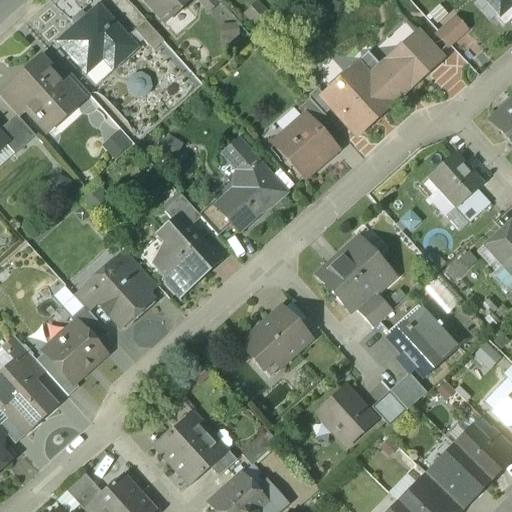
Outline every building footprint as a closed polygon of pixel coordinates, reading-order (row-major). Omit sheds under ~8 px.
[(144,0),(165,23),(190,0),(144,0)] [(221,3),(217,0),(198,0),(210,13),(221,3)] [(511,0),(482,0),(499,17),(511,5),(511,0)] [(511,21),(511,5),(499,17),(495,20),(503,29),(511,21)] [(136,48),(99,7),(59,43),(86,74),(87,73),(108,54),(117,65),(136,48)] [(455,20),(437,36),(447,47),(465,30),(455,20)] [(164,43),(145,22),(135,32),(153,52),(164,43)] [(444,60),(424,37),(408,52),(428,75),(444,60)] [(402,46),(380,66),(368,53),(355,65),(392,107),(428,75),(408,52),(402,46)] [(108,54),(87,73),(96,84),(117,65),(108,54)] [(64,85),(41,59),(27,71),(29,73),(14,87),(13,86),(12,87),(29,107),(27,109),(40,124),(46,118),(46,116),(59,117),(76,102),(79,105),(81,103),(64,85)] [(322,95),(333,108),(359,137),(392,107),(355,65),(322,95)] [(89,96),(73,77),(64,85),(81,103),(89,96)] [(29,107),(12,87),(0,98),(18,117),(27,109),(29,107)] [(322,95),(317,89),(308,97),(310,100),(324,116),(333,108),(322,95)] [(324,116),(310,100),(298,110),(305,119),(307,117),(322,134),(332,125),(324,116)] [(511,104),(511,106),(504,113),(501,113),(491,122),(511,145),(511,104)] [(18,117),(0,132),(0,135),(5,141),(4,142),(16,155),(36,137),(18,117)] [(322,134),(307,117),(305,119),(274,146),(302,179),(323,160),(325,162),(337,152),(322,134)] [(102,142),(112,159),(133,147),(123,130),(102,142)] [(456,156),(429,179),(456,209),(478,191),(483,186),(456,156)] [(252,159),(238,171),(236,192),(219,207),(218,208),(233,224),(238,230),(261,210),(262,210),(264,211),(266,210),(284,194),(252,159)] [(491,206),(478,191),(456,209),(470,225),(491,206)] [(198,217),(181,197),(164,212),(173,222),(177,218),(188,230),(200,219),(198,217)] [(215,202),(198,217),(200,219),(217,238),(233,224),(218,208),(219,207),(215,202)] [(173,222),(158,236),(167,246),(164,249),(165,258),(156,266),(166,277),(180,293),(197,277),(200,280),(220,262),(206,246),(204,248),(188,230),(177,218),(173,222)] [(511,226),(510,224),(484,248),(511,279),(511,226)] [(158,236),(137,255),(161,281),(166,277),(156,266),(165,258),(164,249),(167,246),(158,236)] [(359,240),(317,277),(351,314),(374,293),(392,277),(359,240)] [(156,287),(133,260),(122,270),(146,296),(156,287)] [(122,270),(118,265),(102,279),(108,284),(95,296),(100,303),(99,303),(122,328),(151,302),(146,296),(122,270)] [(180,293),(166,277),(161,281),(175,297),(180,293)] [(95,296),(85,286),(74,296),(84,308),(89,313),(99,303),(100,303),(95,296)] [(393,314),(374,293),(356,309),(358,311),(357,313),(374,331),(393,314)] [(89,313),(84,308),(70,320),(76,326),(77,325),(96,346),(109,335),(89,313)] [(418,309),(388,334),(393,340),(407,328),(411,331),(425,319),(423,316),(424,316),(423,315),(418,309)] [(310,342),(282,310),(271,320),(270,319),(240,346),(257,365),(264,365),(269,360),(272,360),(277,365),(286,365),(300,353),(299,352),(310,342)] [(446,338),(424,314),(423,315),(424,316),(423,316),(425,319),(411,331),(407,328),(393,340),(389,344),(423,381),(456,350),(455,348),(446,338)] [(96,346),(77,325),(76,326),(45,354),(72,383),(73,382),(104,355),(96,346)] [(458,345),(450,335),(446,338),(455,348),(458,345)] [(37,362),(22,346),(9,358),(13,362),(14,361),(34,384),(46,373),(37,362)] [(72,383),(45,354),(37,362),(46,373),(69,398),(78,388),(73,382),(72,383)] [(34,384),(14,361),(13,362),(0,373),(0,405),(10,417),(26,435),(57,408),(34,384)] [(425,396),(408,376),(388,393),(406,413),(425,396)] [(374,422),(344,389),(316,414),(346,448),(374,422)] [(406,413),(388,393),(370,409),(388,429),(406,413)] [(511,398),(496,415),(511,430),(511,398)] [(185,405),(168,420),(176,430),(188,418),(193,413),(185,405)] [(10,417),(0,426),(0,428),(5,435),(15,445),(26,435),(10,417)] [(206,438),(188,418),(176,430),(156,448),(174,467),(206,438)] [(484,440),(472,429),(453,448),(488,482),(507,463),(506,462),(484,440)] [(511,455),(511,449),(493,431),(484,440),(506,462),(511,455)] [(268,432),(242,456),(252,467),(278,444),(268,432)] [(206,438),(174,467),(191,486),(210,469),(223,457),(206,438)] [(0,448),(0,470),(8,463),(1,455),(1,450),(0,448)] [(488,482),(453,448),(435,467),(468,500),(470,501),(488,482)] [(223,457),(210,469),(218,477),(235,462),(228,454),(224,458),(223,457)] [(468,500),(435,467),(425,477),(459,510),(468,500)] [(85,475),(67,491),(76,501),(94,485),(85,475)] [(101,494),(88,505),(89,506),(84,510),(85,511),(122,511),(140,496),(121,476),(101,494)] [(256,511),(264,505),(240,477),(210,504),(217,511),(256,511)] [(456,511),(459,510),(425,477),(416,487),(442,511),(456,511)] [(101,494),(94,485),(76,501),(80,506),(84,510),(89,506),(88,505),(101,494)] [(442,511),(416,487),(398,506),(404,511),(442,511)] [(76,501),(67,491),(56,500),(66,511),(73,511),(80,506),(76,501)] [(153,511),(140,496),(122,511),(153,511)]
